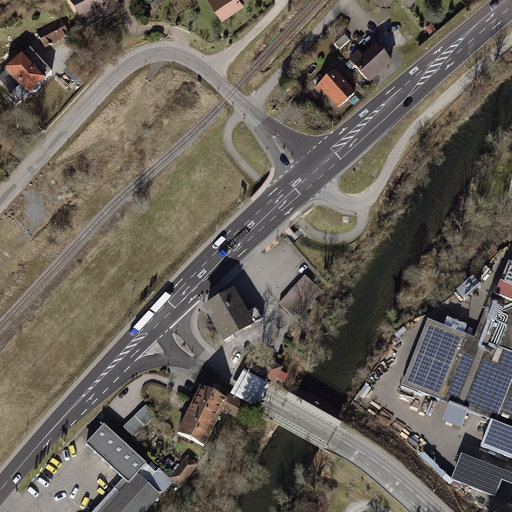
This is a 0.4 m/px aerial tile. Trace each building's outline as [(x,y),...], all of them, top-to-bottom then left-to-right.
[(118,0),(69,0),(68,1),(79,24),(96,16),(101,26),(114,20),(126,15),(118,0)] [(247,0),(204,0),(216,19),(247,0)] [(419,0),(400,0),(409,9),(419,0)] [(66,23),(40,36),(47,49),(72,36),(66,23)] [(392,64),(375,46),(351,67),(368,86),(392,64)] [(17,60),(2,74),(26,100),(53,75),(29,49),(17,60)] [(335,110),(353,94),(332,70),(313,87),(335,110)] [(302,274),(278,303),(293,316),(318,287),(302,274)] [(473,274),(459,291),(467,298),(481,281),(473,274)] [(475,342),(426,322),(399,388),(446,407),(439,426),(459,434),(467,416),(487,424),(477,449),(511,463),(511,291),(503,313),(489,308),(475,342)] [(226,296),(199,310),(218,345),(265,320),(257,306),(237,317),(226,296)] [(249,355),(241,370),(268,386),(277,371),(249,355)] [(268,386),(241,370),(237,376),(231,386),(226,396),(240,404),(254,411),(260,401),(266,391),(268,386)] [(220,406),(194,391),(168,436),(194,451),(216,413),(220,406)] [(240,404),(226,396),(220,406),(216,413),(231,421),(240,404)] [(132,415),(124,425),(136,436),(156,416),(143,404),(132,415)] [(101,426),(85,443),(125,482),(135,471),(142,465),(101,426)] [(452,480),(497,496),(503,480),(511,482),(511,469),(462,453),(452,480)] [(187,458),(166,481),(176,491),(198,468),(187,458)] [(135,471),(125,482),(98,511),(150,511),(164,497),(135,471)]
